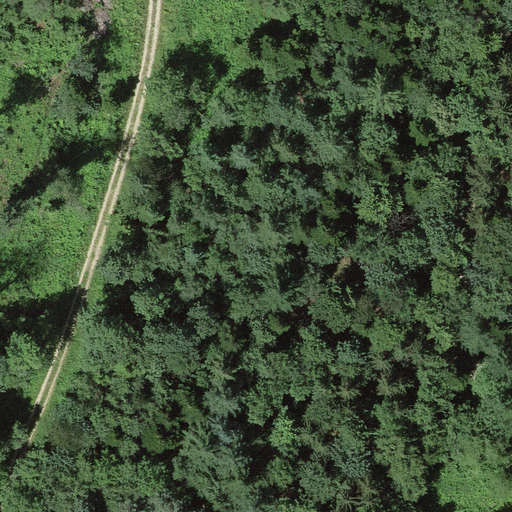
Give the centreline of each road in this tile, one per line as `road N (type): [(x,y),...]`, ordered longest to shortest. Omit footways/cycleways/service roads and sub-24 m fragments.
road 1 (track): [(162,0),(61,366),(0,499)]
road 2 (track): [(509,0),(477,139),(466,263),(473,362),(511,446)]
